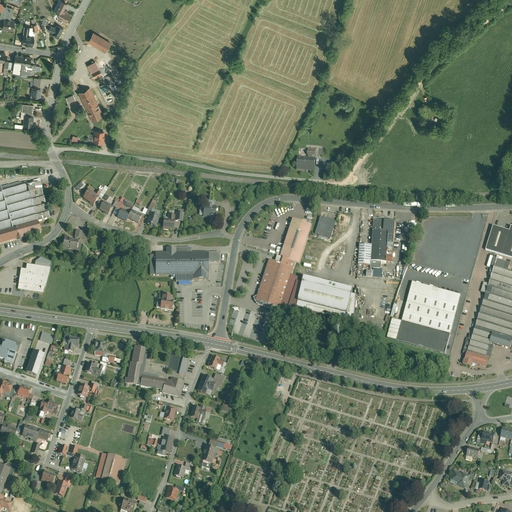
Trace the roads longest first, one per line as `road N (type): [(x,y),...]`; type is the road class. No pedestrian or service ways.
road 1 (residential): [(236,238),(246,217),(282,197),(511,205)]
road 2 (residential): [(51,150),(325,181)]
road 3 (secondary): [(482,387),(377,385),(216,344)]
road 4 (residential): [(236,238),(147,237),(69,207)]
road 5 (secondary): [(216,344),(94,324)]
road 6 (residential): [(70,394),(46,463),(0,444)]
